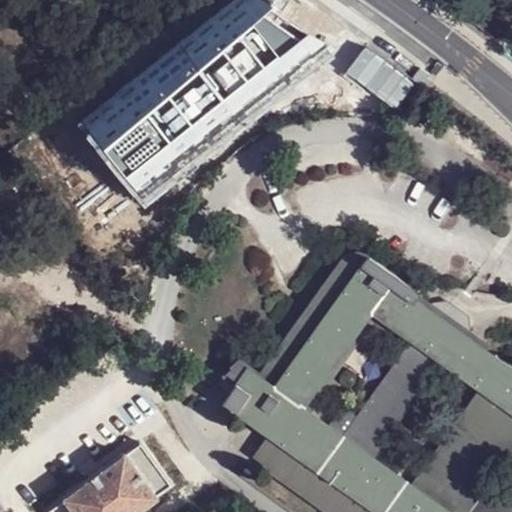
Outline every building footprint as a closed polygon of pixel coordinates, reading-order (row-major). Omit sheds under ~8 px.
[(254,0),(233,0),(80,126),(145,211),(336,55),(254,0)] [(422,291),(371,256),(365,251),(357,250),(349,252),(344,258),(345,259),(262,374),(250,369),(240,381),(226,403),(271,435),(382,511),(462,511),(511,442),(511,363),(418,297),(422,291)] [(227,372),(240,381),(250,369),(252,367),(242,360),(227,372)] [(382,511),(271,435),(258,454),(336,510),(338,511),(382,511)] [(141,440),(127,451),(158,493),(172,483),(141,440)] [(126,448),(66,494),(68,495),(79,511),(136,511),(160,495),(158,493),(127,451),(126,448)] [(53,511),(79,511),(68,495),(51,508),(53,511)]
